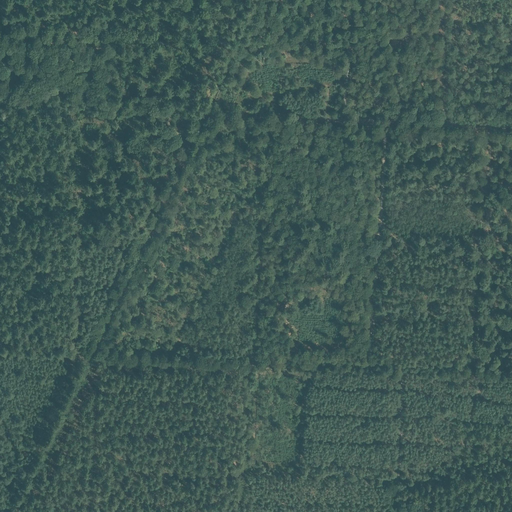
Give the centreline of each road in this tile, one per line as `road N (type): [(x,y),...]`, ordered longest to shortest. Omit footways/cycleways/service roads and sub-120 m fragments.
road 1 (track): [(12,511),(200,115)]
road 2 (unknown): [(393,511),(401,375),(369,358),(382,121)]
road 3 (track): [(238,511),(270,118)]
road 4 (track): [(240,32),(0,19)]
road 5 (track): [(200,115),(0,103)]
road 6 (track): [(333,119),(200,115)]
road 7 (track): [(511,127),(382,121)]
road 8 (track): [(200,115),(255,0)]
road 9 (track): [(333,119),(351,0)]
